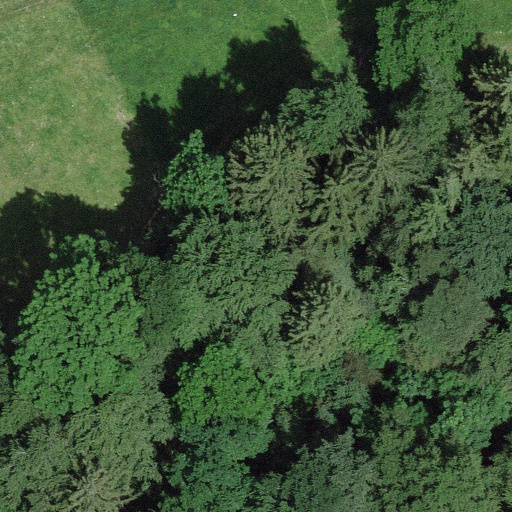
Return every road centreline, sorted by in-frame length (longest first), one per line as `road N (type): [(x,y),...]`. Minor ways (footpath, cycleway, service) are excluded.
road 1 (track): [(139,511),(511,86)]
road 2 (track): [(86,294),(250,99),(307,48),(403,28),(511,41)]
